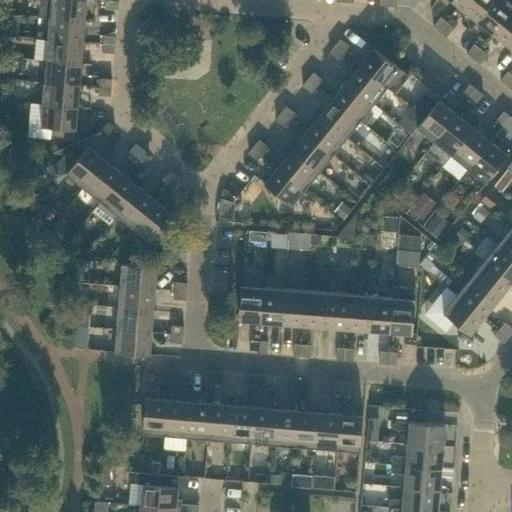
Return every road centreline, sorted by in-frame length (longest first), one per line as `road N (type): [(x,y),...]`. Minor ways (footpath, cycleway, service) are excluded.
road 1 (residential): [(486,382),(199,359),(206,192)]
road 2 (residential): [(206,192),(123,113),(124,0)]
road 3 (residential): [(206,192),(343,14)]
road 4 (residential): [(343,14),(124,0)]
road 5 (residential): [(511,99),(411,19),(343,14)]
